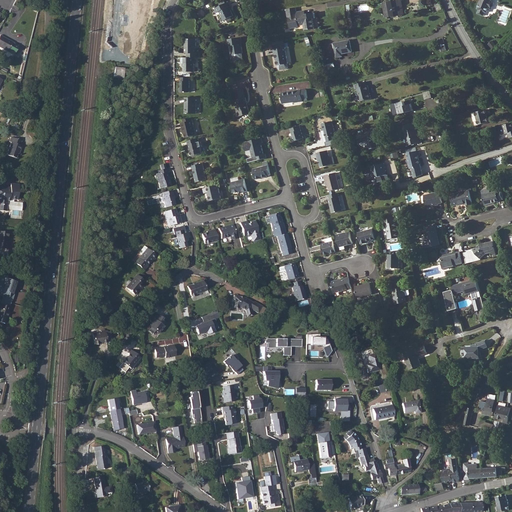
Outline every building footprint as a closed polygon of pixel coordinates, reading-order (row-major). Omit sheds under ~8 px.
[(402,5),(400,0),(393,1),(393,2),(385,3),(387,17),(398,15),(398,14),(403,13),(402,5)] [(482,0),(479,10),(480,10),(479,14),(486,16),(487,13),(489,14),(491,9),(493,10),(495,4),(492,2),(493,0),(482,0)] [(221,6),(214,10),(216,14),(219,12),(224,21),(227,19),(228,22),(232,20),(231,17),(234,16),(229,7),(231,6),(229,2),(226,4),(221,6)] [(304,10),(296,12),(296,8),(286,9),(287,18),(289,18),(291,28),(297,27),(299,25),(304,25),(304,30),(307,30),(314,29),(313,18),(315,18),(314,12),(309,14),(309,15),(305,16),(304,10)] [(0,35),(0,47),(13,55),(18,46),(11,43),(12,42),(0,35)] [(241,37),(228,39),(229,42),(231,42),(231,46),(233,55),(234,55),(235,60),(243,59),(242,54),(243,53),(241,43),(242,43),(241,37)] [(443,38),(438,39),(442,52),(447,50),(443,38)] [(188,54),(188,58),(196,58),(200,58),(200,49),(197,48),(196,39),(185,39),(185,45),(187,45),(187,48),(186,48),(186,53),(188,54)] [(350,40),(334,44),(337,57),(342,56),(342,54),(352,52),(350,40)] [(284,44),(273,46),(274,54),(276,54),(278,65),(279,68),(280,70),(287,69),(288,67),(288,63),(285,48),(289,47),(288,44),(284,44)] [(188,58),(181,58),(181,64),(184,64),(184,72),(195,72),(195,63),(196,63),(196,58),(188,58)] [(114,76),(125,77),(125,67),(115,67),(114,76)] [(189,78),(181,78),(181,88),(180,88),(180,93),(189,93),(189,78)] [(365,82),(353,85),(355,89),(356,89),(359,97),(370,94),(369,93),(368,91),(369,90),(368,85),(366,86),(365,82)] [(235,101),(238,112),(240,111),(242,116),(250,114),(244,89),(236,91),(238,100),(235,101)] [(302,90),(282,92),(283,103),(294,102),(294,103),(303,101),(303,99),(308,98),(307,90),(302,91),(302,90)] [(426,99),(433,97),(431,90),(424,92),(426,99)] [(187,103),(185,103),(185,114),(196,114),(196,103),(200,103),(200,98),(187,98),(187,103)] [(411,105),(397,109),(398,115),(413,111),(411,105)] [(478,121),(479,124),(489,122),(486,110),(472,113),(474,122),(478,121)] [(192,119),(183,119),(184,123),(181,124),(183,131),(185,138),(196,135),(192,119)] [(333,121),(323,124),(325,133),(323,133),(324,138),(325,138),(326,142),(338,139),(333,121)] [(511,122),(503,125),(505,133),(508,133),(509,138),(511,137),(511,122)] [(414,123),(403,126),(408,145),(419,142),(414,123)] [(301,126),(291,129),(292,133),(293,132),(294,136),(292,136),(294,142),(305,138),(301,126)] [(373,131),(358,135),(361,143),(366,142),(368,143),(370,150),(378,148),(373,131)] [(21,141),(11,137),(9,142),(11,143),(6,155),(15,159),(17,154),(18,151),(19,151),(21,146),(20,146),(21,141)] [(251,150),(253,158),(254,162),(267,159),(266,155),(264,155),(261,144),(263,143),(261,138),(249,141),(249,142),(244,144),(246,152),(251,150)] [(198,139),(187,142),(189,149),(190,149),(192,156),(202,154),(201,147),(202,147),(201,142),(199,142),(198,139)] [(331,156),(333,156),(331,146),(317,149),(318,152),(329,149),(331,156)] [(317,153),(318,157),(319,157),(321,162),(322,167),(332,164),(328,150),(317,153)] [(408,154),(410,162),(419,160),(418,155),(420,155),(419,151),(408,154)] [(419,160),(410,162),(412,168),(420,166),(419,160)] [(203,164),(193,166),(197,183),(207,180),(203,164)] [(269,166),(253,170),(256,180),(268,177),(267,176),(271,175),(269,166)] [(385,168),(371,172),(373,180),(378,179),(379,182),(384,181),(389,180),(387,175),(386,175),(385,171),(386,171),(385,168)] [(161,170),(156,172),(157,175),(155,176),(156,181),(157,181),(160,189),(165,188),(166,186),(167,186),(169,186),(168,179),(168,178),(167,173),(166,169),(165,169),(161,170)] [(336,173),(325,176),(325,180),(327,179),(330,191),(340,188),(336,173)] [(245,180),(232,183),(234,193),(239,192),(239,193),(243,193),(248,192),(245,180)] [(0,209),(6,211),(7,200),(10,200),(10,199),(17,199),(19,183),(11,182),(10,186),(1,185),(1,186),(0,186),(0,209)] [(218,185),(208,188),(210,196),(208,196),(210,202),(221,199),(218,185)] [(469,190),(451,195),(453,206),(459,204),(459,205),(464,204),(464,203),(466,203),(467,205),(472,204),(472,202),(469,190)] [(172,191),(162,193),(163,197),(161,198),(162,202),(163,202),(165,208),(175,205),(173,201),(172,199),(173,198),(172,191)] [(440,191),(424,195),(427,207),(433,206),(433,205),(443,203),(440,191)] [(491,192),(482,194),(485,205),(499,201),(499,200),(503,199),(501,191),(497,192),(497,191),(491,192)] [(339,193),(329,195),(330,199),(329,199),(333,213),(343,210),(339,193)] [(175,209),(164,212),(165,219),(168,219),(169,226),(180,223),(179,216),(176,217),(175,215),(177,214),(175,209)] [(269,217),(274,238),(277,237),(286,235),(283,225),(282,225),(279,214),(269,217)] [(398,232),(396,222),(395,222),(394,217),(384,219),(385,224),(386,224),(389,239),(400,237),(399,232),(398,232)] [(241,224),(244,238),(251,236),(253,242),(260,241),(258,234),(259,234),(256,222),(251,223),(251,224),(248,225),(247,222),(241,224)] [(435,225),(425,228),(425,232),(427,241),(423,242),(423,243),(423,247),(425,248),(429,247),(440,244),(437,230),(436,230),(435,225)] [(233,226),(219,229),(222,240),(230,237),(231,241),(237,239),(233,226)] [(181,227),(175,229),(176,232),(173,233),(174,237),(176,236),(179,249),(187,247),(186,242),(187,242),(186,237),(187,237),(186,234),(184,234),(183,230),(182,231),(181,227)] [(373,229),(359,233),(361,243),(362,243),(362,244),(368,243),(367,242),(376,239),(373,229)] [(0,249),(1,249),(5,247),(8,247),(9,232),(0,230),(0,249)] [(218,242),(215,231),(210,232),(211,233),(202,235),(205,245),(218,242)] [(350,232),(337,235),(339,245),(344,244),(345,245),(353,243),(350,232)] [(286,235),(277,237),(281,252),(282,251),(283,257),(291,254),(290,249),(291,249),(287,234),(286,235)] [(336,252),(333,241),(322,244),(325,255),(336,252)] [(493,241),(483,244),(484,255),(487,253),(492,252),(496,251),(493,241)] [(484,255),(483,244),(479,244),(474,249),(481,258),(484,255)] [(135,263),(142,269),(146,264),(147,265),(155,255),(145,246),(139,253),(141,255),(135,263)] [(474,249),(474,248),(468,250),(468,251),(465,252),(467,263),(482,259),(482,258),(481,258),(474,249)] [(400,254),(389,254),(389,261),(388,261),(388,267),(400,267),(400,254)] [(449,254),(441,256),(438,257),(437,258),(438,261),(439,262),(442,261),(444,268),(454,266),(454,264),(456,264),(463,263),(460,254),(457,255),(456,254),(452,255),(452,256),(450,257),(449,254)] [(295,264),(284,267),(288,281),(298,278),(295,264)] [(8,275),(0,275),(0,292),(2,297),(11,297),(11,293),(14,295),(19,281),(8,278),(8,275)] [(126,287),(126,288),(134,294),(142,284),(141,283),(144,281),(137,275),(130,282),(128,280),(124,285),(126,287)] [(351,282),(350,277),(346,278),(346,280),(338,282),(338,280),(333,282),(334,288),(336,287),(337,293),(352,289),(351,282)] [(473,280),(452,285),(453,289),(455,294),(465,290),(466,294),(471,292),(473,299),(478,297),(474,282),(473,280)] [(202,282),(187,287),(190,297),(191,299),(194,298),(194,296),(205,292),(202,282)] [(300,282),(291,284),(296,302),(306,299),(304,292),(302,286),(300,282)] [(355,286),(358,297),(365,295),(366,298),(370,297),(369,294),(373,293),(370,283),(362,285),(362,286),(360,286),(360,285),(355,286)] [(404,287),(394,290),(395,294),(394,294),(395,299),(394,300),(395,305),(406,302),(405,297),(409,296),(410,295),(409,290),(405,290),(404,287)] [(453,289),(445,291),(450,310),(459,308),(455,294),(453,289)] [(238,298),(232,297),(231,308),(232,308),(233,309),(236,310),(238,308),(239,308),(244,311),(247,313),(248,311),(249,309),(257,313),(261,306),(253,302),(252,303),(241,298),(241,299),(238,299),(238,298)] [(483,308),(480,299),(473,300),(476,310),(483,308)] [(0,322),(5,324),(9,312),(10,312),(11,307),(0,303),(0,322)] [(163,322),(161,321),(162,319),(157,316),(149,328),(150,329),(148,332),(152,335),(154,332),(158,334),(163,327),(162,326),(163,324),(163,322)] [(210,321),(195,327),(198,335),(206,332),(208,336),(215,334),(210,321)] [(101,332),(92,334),(94,345),(106,343),(104,331),(101,331),(101,332)] [(328,357),(331,352),(327,338),(324,338),(324,337),(312,337),(311,334),(307,335),(307,344),(311,344),(311,345),(322,345),(326,357),(328,357)] [(291,348),(301,348),(301,340),(265,340),(265,343),(268,343),(268,348),(283,348),(282,356),(290,356),(291,348)] [(486,341),(477,344),(480,358),(481,358),(481,353),(480,353),(480,350),(481,350),(488,348),(486,341)] [(473,347),(467,348),(467,359),(480,358),(477,344),(473,346),(473,347)] [(425,346),(404,353),(410,370),(421,366),(418,357),(427,354),(425,346)] [(172,357),(169,347),(154,350),(156,358),(164,356),(165,358),(172,357)] [(140,357),(131,350),(128,353),(129,354),(122,362),(123,362),(118,368),(124,372),(128,367),(130,369),(140,357)] [(228,355),(229,356),(232,354),(237,360),(240,358),(233,350),(228,355)] [(369,363),(365,364),(368,373),(380,370),(375,353),(367,355),(369,363)] [(231,355),(224,361),(227,366),(228,365),(234,372),(235,371),(238,374),(243,369),(241,366),(237,361),(236,361),(231,355)] [(279,372),(263,372),(265,382),(268,382),(267,387),(278,389),(279,372)] [(315,380),(315,390),(320,390),(329,390),(329,380),(315,380)] [(236,391),(235,385),(224,386),(225,391),(224,391),(225,396),(226,397),(227,401),(228,401),(231,401),(232,400),(237,399),(236,393),(235,391),(236,391)] [(477,389),(472,397),(476,399),(481,391),(477,389)] [(135,391),(131,392),(133,405),(147,403),(145,391),(136,393),(135,391)] [(456,391),(436,393),(437,403),(447,402),(447,401),(451,401),(457,401),(456,391)] [(202,422),(197,393),(188,394),(194,424),(202,422)] [(252,413),(259,412),(258,407),(261,406),(266,407),(267,401),(260,400),(259,397),(258,397),(257,394),(252,395),(252,399),(247,400),(249,409),(251,408),(252,413)] [(333,411),(341,411),(341,421),(350,421),(350,418),(354,418),(354,396),(334,396),(334,401),(328,401),(328,408),(333,408),(333,411)] [(482,414),(487,415),(492,399),(489,398),(488,402),(485,401),(481,414),(482,414)] [(108,400),(110,412),(119,410),(117,399),(108,400)] [(417,400),(402,403),(404,413),(414,411),(414,413),(419,412),(420,412),(417,400)] [(97,404),(95,408),(96,414),(106,413),(104,403),(97,404)] [(232,405),(221,407),(223,415),(224,415),(225,425),(229,425),(230,423),(235,422),(234,415),(235,414),(234,409),(232,409),(232,405)] [(391,405),(372,409),(375,420),(393,416),(391,405)] [(498,406),(495,417),(504,420),(503,423),(508,424),(511,410),(498,406)] [(467,409),(464,424),(466,425),(470,426),(473,411),(467,409)] [(110,412),(112,420),(113,424),(114,431),(123,429),(119,410),(110,412)] [(278,435),(282,434),(282,430),(280,412),(270,413),(270,414),(271,424),(270,424),(271,432),(276,431),(276,434),(278,435)] [(153,422),(136,425),(138,435),(155,432),(153,422)] [(180,427),(172,428),(173,438),(165,439),(168,453),(174,452),(173,449),(183,447),(180,427)] [(358,450),(360,456),(367,455),(365,448),(361,449),(359,440),(357,437),(358,437),(351,430),(347,435),(349,437),(347,440),(350,442),(351,445),(352,448),(355,447),(356,450),(358,450)] [(237,431),(226,433),(227,439),(226,439),(227,444),(228,445),(229,447),(228,448),(228,453),(230,454),(241,452),(239,446),(238,446),(237,438),(238,438),(237,431)] [(317,434),(321,458),(331,456),(329,432),(317,434)] [(104,449),(94,451),(95,456),(97,470),(108,469),(105,454),(108,454),(108,451),(104,449)] [(371,473),(370,473),(371,480),(376,479),(378,484),(383,483),(379,470),(378,471),(375,461),(374,461),(373,459),(368,460),(367,455),(360,456),(362,465),(364,464),(365,471),(370,470),(371,473)] [(290,458),(291,462),(292,462),(293,466),(295,472),(308,469),(306,459),(299,461),(298,457),(290,458)] [(393,466),(392,459),(385,460),(386,464),(384,465),(385,470),(387,469),(389,476),(395,475),(393,466)] [(456,459),(450,460),(451,466),(452,469),(453,480),(453,482),(459,481),(456,459)] [(408,463),(393,466),(395,475),(409,472),(408,463)] [(467,483),(468,483),(469,482),(469,481),(469,478),(475,478),(483,477),(483,468),(478,468),(478,466),(477,466),(469,466),(468,463),(462,464),(464,480),(464,481),(465,482),(466,483),(467,483)] [(496,467),(483,468),(483,477),(490,477),(498,476),(502,476),(502,470),(506,470),(506,467),(496,467)] [(445,471),(444,474),(446,482),(449,482),(449,481),(453,480),(452,469),(446,469),(446,471),(445,471)] [(310,478),(308,479),(309,486),(316,485),(315,475),(310,476),(310,478)] [(102,476),(93,477),(97,498),(107,496),(111,495),(111,494),(110,486),(104,488),(102,476)] [(249,480),(248,477),(241,478),(241,482),(234,483),(237,499),(252,496),(249,481),(249,480)] [(272,490),(272,485),(264,486),(263,481),(262,480),(259,481),(259,482),(259,487),(263,505),(269,504),(269,507),(279,505),(278,500),(277,494),(275,494),(273,494),(272,491),(272,490)] [(149,491),(147,482),(134,484),(136,494),(149,491)] [(402,486),(399,488),(399,494),(417,493),(417,492),(417,488),(417,484),(402,486)] [(495,497),(498,511),(510,509),(508,494),(495,497)] [(360,495),(347,498),(350,509),(354,508),(354,507),(363,505),(360,495)] [(449,511),(449,503),(438,507),(438,511),(449,511)] [(459,511),(459,503),(449,503),(449,511),(459,511)] [(481,503),(459,503),(459,511),(470,511),(481,511),(481,503)]
